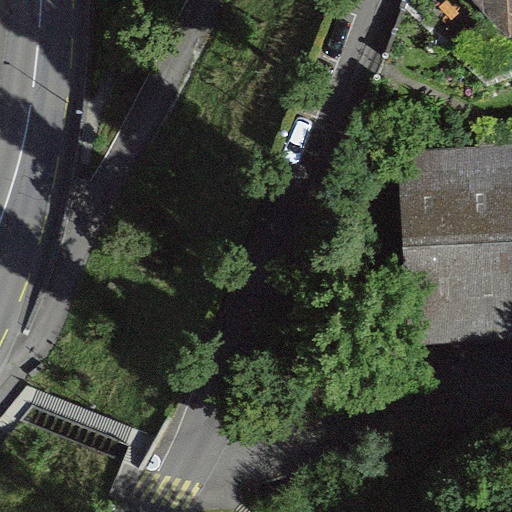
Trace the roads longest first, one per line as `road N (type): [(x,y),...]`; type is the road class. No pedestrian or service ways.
road 1 (residential): [(374,0),(253,307),(158,511)]
road 2 (tertiary): [(0,235),(33,118),(40,0)]
